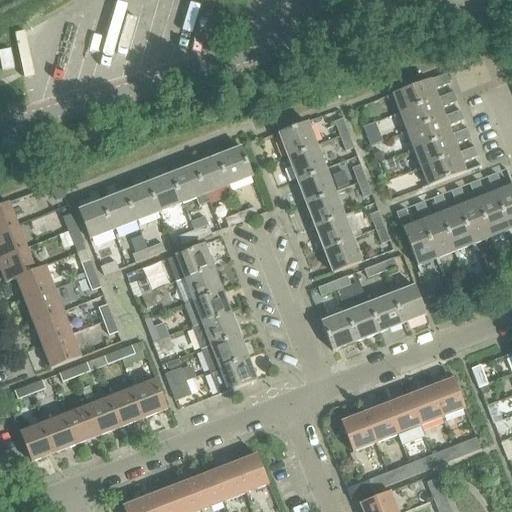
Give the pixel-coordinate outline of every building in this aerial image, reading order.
[(10,50),(0,52),(0,61),(2,72),(14,70),(10,50)] [(392,96),(400,115),(437,101),(433,90),(449,84),(446,76),(392,96)] [(400,115),(407,133),(444,119),(440,108),(456,102),(453,94),(437,101),(400,115)] [(407,133),(414,151),(451,137),(447,128),(463,122),(460,113),(444,119),(407,133)] [(337,123),(342,137),(349,135),(344,120),(337,123)] [(288,159),(317,148),(316,148),(307,124),(279,135),(288,159)] [(375,124),(363,129),(370,148),(382,143),(375,124)] [(414,151),(421,170),(458,155),(454,145),(470,139),(467,131),(451,137),(414,151)] [(355,150),(349,135),(342,137),(348,152),(355,150)] [(297,181),(297,182),(325,171),(325,169),(317,148),(288,159),(297,181)] [(474,149),(458,155),(421,170),(428,187),(465,173),(461,164),(477,158),(474,149)] [(219,159),(217,159),(228,187),(229,186),(252,178),(241,150),(219,159)] [(381,154),(373,156),(376,165),(378,165),(384,163),(381,154)] [(196,168),(194,168),(205,196),(207,195),(228,187),(217,159),(196,168)] [(352,169),(359,184),(367,181),(361,166),(352,169)] [(194,168),(171,177),(182,205),(195,200),(198,208),(208,204),(205,196),(194,168)] [(297,182),(306,205),(335,194),(325,171),(297,182)] [(488,180),(494,195),(508,232),(511,231),(511,230),(511,188),(511,189),(502,192),(496,176),(488,180)] [(150,185),(148,186),(158,214),(160,213),(182,205),(171,177),(150,185)] [(373,195),(367,181),(359,184),(364,198),(373,195)] [(476,203),(475,203),(489,240),(490,239),(493,238),(508,232),(494,195),(484,199),(478,183),(469,187),(476,203)] [(58,185),(50,188),(50,189),(55,202),(56,203),(64,200),(65,199),(60,185),(58,185)] [(126,195),(125,195),(135,223),(137,222),(158,214),(148,186),(126,195)] [(474,246),(489,240),(475,203),(466,206),(460,190),(451,194),(457,210),(472,247),(474,246)] [(315,227),(343,216),(335,194),(306,205),(315,227)] [(103,203),(102,204),(112,232),(114,231),(135,223),(125,195),(103,203)] [(433,201),(439,217),(453,254),(456,253),(472,247),(457,210),(448,213),(442,197),(433,201)] [(235,205),(239,215),(242,223),(243,223),(255,218),(252,210),(248,200),(235,205)] [(88,241),(112,232),(102,204),(78,213),(88,241)] [(0,234),(17,228),(8,205),(0,207),(0,234)] [(415,208),(421,224),(436,261),(438,260),(453,254),(439,217),(430,220),(424,205),(415,208)] [(435,261),(436,261),(421,224),(413,227),(406,211),(397,215),(417,268),(435,261)] [(371,215),(377,230),(385,227),(379,212),(371,215)] [(70,216),(62,219),(68,234),(77,230),(72,215),(70,216)] [(228,229),(242,223),(239,215),(225,221),(228,229)] [(315,227),(324,251),(353,240),(343,216),(315,227)] [(193,233),(196,241),(197,241),(208,236),(205,228),(202,219),(190,224),(193,233)] [(391,241),(385,227),(377,230),(382,244),(391,241)] [(0,260),(25,251),(25,250),(17,228),(0,234),(0,260)] [(77,230),(68,234),(73,247),(83,243),(77,230)] [(180,247),(196,241),(193,233),(177,239),(180,247)] [(141,238),(130,242),(135,255),(146,251),(141,238)] [(361,263),(353,240),(324,251),(333,274),(361,263)] [(147,250),(146,251),(149,259),(151,259),(164,254),(161,245),(147,250)] [(165,262),(174,285),(211,270),(203,247),(175,258),(165,262)] [(0,273),(4,285),(15,281),(34,273),(34,272),(25,251),(0,260),(0,273)] [(135,265),(149,259),(146,251),(135,255),(131,256),(135,265)] [(378,266),(381,275),(382,274),(396,269),(393,260),(378,266)] [(79,265),(84,278),(93,274),(88,262),(79,265)] [(99,269),(102,277),(117,272),(114,263),(99,269)] [(367,280),(381,275),(378,266),(363,272),(367,280)] [(23,301),(23,303),(53,291),(53,290),(44,268),(34,272),(34,273),(15,281),(23,301)] [(174,285),(182,307),(220,293),(211,270),(174,285)] [(84,278),(92,301),(101,297),(93,274),(84,278)] [(333,284),(332,284),(335,292),(336,292),(349,286),(346,279),(333,284)] [(135,283),(140,298),(150,294),(145,280),(135,283)] [(321,297),(335,292),(332,284),(318,289),(321,297)] [(391,299),(401,325),(424,316),(414,290),(391,299)] [(32,324),(32,326),(62,314),(62,313),(53,291),(23,303),(32,324)] [(182,307),(191,330),(229,315),(220,293),(182,307)] [(155,307),(150,294),(140,298),(145,311),(155,307)] [(92,301),(101,324),(110,321),(101,297),(92,301)] [(368,308),(378,334),(401,325),(391,299),(368,308)] [(346,317),(345,317),(355,343),(356,342),(378,334),(368,308),(346,317)] [(40,348),(41,348),(71,337),(70,336),(62,314),(32,326),(40,348)] [(191,330),(200,352),(237,337),(229,315),(191,330)] [(332,352),(355,343),(345,317),(322,326),(332,352)] [(116,334),(110,321),(101,324),(106,337),(116,334)] [(152,329),(157,342),(157,343),(168,339),(162,325),(152,329)] [(80,360),(71,337),(41,348),(50,371),(80,360)] [(200,352),(208,374),(246,359),(237,337),(200,352)] [(173,352),(168,339),(157,343),(157,342),(151,344),(156,358),(173,352)] [(120,352),(117,353),(121,362),(123,361),(134,357),(130,348),(120,352)] [(106,368),(121,362),(117,353),(103,359),(106,368)] [(255,383),(246,359),(208,374),(218,398),(228,394),(255,383)] [(74,370),(72,371),(75,379),(77,379),(88,374),(85,366),(74,370)] [(480,367),(471,371),(474,378),(483,375),(480,367)] [(61,385),(75,379),(72,371),(58,376),(61,385)] [(163,377),(168,390),(183,384),(178,371),(163,377)] [(134,390),(132,391),(143,421),(146,420),(166,412),(155,382),(134,390)] [(430,391),(441,420),(442,420),(464,412),(452,382),(430,391)] [(40,383),(27,388),(30,397),(44,392),(40,383)] [(189,398),(183,384),(168,390),(174,403),(189,398)] [(16,402),(30,397),(27,388),(13,393),(16,402)] [(111,399),(109,400),(120,429),(122,429),(143,421),(132,391),(111,399)] [(408,399),(419,429),(420,429),(441,420),(430,391),(408,399)] [(387,407),(386,408),(397,438),(398,437),(419,429),(408,399),(387,407)] [(88,407),(86,408),(98,438),(100,437),(120,429),(109,400),(88,407)] [(65,416),(64,417),(75,447),(77,446),(98,438),(86,408),(65,416)] [(364,416),(363,417),(375,446),(397,438),(386,408),(364,416)] [(43,425),(41,425),(53,455),(54,455),(75,447),(64,417),(43,425)] [(352,455),(375,446),(363,417),(341,425),(352,455)] [(30,464),(53,455),(41,425),(18,434),(30,464)] [(453,449),(457,461),(458,461),(480,453),(475,441),(453,449)] [(431,458),(430,458),(435,470),(436,470),(457,461),(453,449),(431,458)] [(256,457),(235,465),(247,496),(267,488),(256,457)] [(430,458),(408,466),(413,478),(435,470),(430,458)] [(223,505),(247,496),(235,465),(212,474),(223,505)] [(408,480),(413,478),(408,466),(386,475),(391,487),(408,480)] [(201,511),(204,511),(223,505),(212,474),(190,482),(201,511)] [(372,494),(391,487),(386,475),(367,482),(372,494)] [(434,502),(434,503),(445,499),(445,497),(438,480),(427,484),(434,502)] [(201,511),(190,482),(168,491),(176,511),(201,511)] [(176,511),(168,491),(146,499),(150,511),(176,511)] [(396,511),(390,495),(360,506),(362,511),(396,511)] [(150,511),(146,499),(123,508),(124,511),(150,511)] [(437,511),(450,511),(445,499),(434,503),(437,511)]
